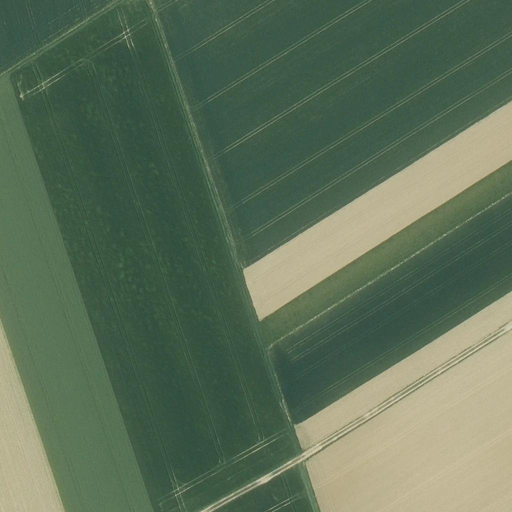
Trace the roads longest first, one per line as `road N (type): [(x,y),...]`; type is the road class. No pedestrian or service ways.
road 1 (track): [(317,511),(145,0)]
road 2 (track): [(205,511),(511,324)]
road 3 (track): [(122,0),(0,77)]
